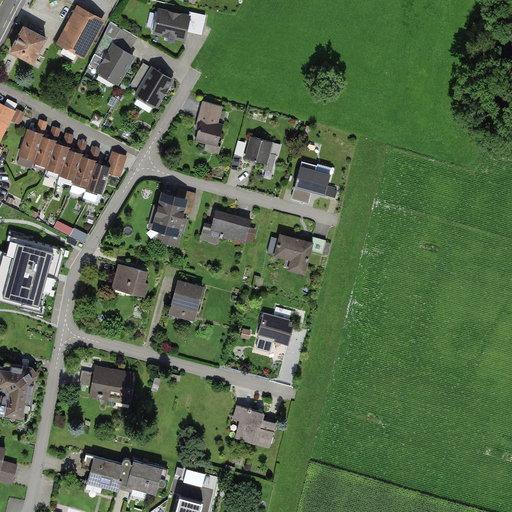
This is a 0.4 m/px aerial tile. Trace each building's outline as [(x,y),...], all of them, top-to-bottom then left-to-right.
[(103,22),(75,7),(57,42),(85,57),(103,22)] [(190,17),(157,10),(151,35),(184,43),(186,32),(201,35),(206,16),(191,12),(190,17)] [(48,36),(25,25),(12,50),(36,62),(48,36)] [(134,56),(112,44),(95,74),(118,86),(134,56)] [(174,80),(151,66),(134,95),(157,109),(174,80)] [(0,143),(15,110),(0,102),(0,158),(4,150),(0,148),(0,143)] [(224,107),(201,102),(192,140),(203,143),(201,150),(217,154),(224,124),(220,123),(224,107)] [(24,113),(17,109),(12,120),(19,124),(24,113)] [(47,122),(40,119),(35,130),(42,133),(47,122)] [(61,129),(53,126),(48,137),(55,140),(61,129)] [(40,134),(26,129),(18,155),(33,160),(32,163),(45,167),(44,169),(58,174),(58,175),(72,180),(71,182),(86,187),(86,190),(102,195),(109,173),(121,177),(127,156),(112,152),(107,166),(94,162),(95,161),(81,156),(82,154),(66,149),(67,147),(52,142),(53,140),(39,135),(40,134)] [(73,135),(66,132),(61,143),(68,147),(73,135)] [(282,144),(250,135),(243,159),(276,168),(282,144)] [(88,142),(81,139),(75,150),(82,154),(88,142)] [(101,149),(94,146),(89,157),(96,161),(101,149)] [(315,171),(297,166),(291,189),(322,197),(329,168),(316,164),(315,171)] [(186,202),(163,197),(155,228),(161,229),(158,240),(178,246),(182,230),(179,229),(186,202)] [(250,221),(213,211),(210,223),(203,221),(200,233),(245,244),(245,241),(252,243),(256,229),(249,227),(250,221)] [(309,243),(278,235),(277,240),(271,239),(268,253),(272,254),(271,257),(290,262),(288,272),(305,276),(310,251),(323,254),(326,240),(311,236),(309,243)] [(58,247),(16,236),(14,242),(7,241),(0,267),(0,300),(42,311),(48,287),(51,288),(60,255),(56,254),(58,247)] [(146,271),(117,264),(111,288),(145,296),(148,283),(144,282),(146,271)] [(202,286),(177,280),(168,315),(193,321),(202,286)] [(292,321),(261,314),(255,337),(286,345),(292,321)] [(137,372),(95,366),(94,370),(83,369),(80,386),(89,387),(87,398),(132,405),(137,372)] [(5,370),(0,369),(0,390),(6,401),(5,405),(0,404),(0,416),(19,419),(22,403),(27,404),(30,386),(26,385),(30,381),(34,382),(35,375),(30,368),(19,368),(15,377),(7,377),(5,370)] [(265,412),(236,403),(232,415),(239,417),(233,436),(270,447),(277,424),(263,419),(265,412)] [(6,448),(0,446),(0,477),(16,482),(21,462),(3,458),(6,448)] [(118,460),(90,453),(82,482),(116,491),(117,485),(158,496),(166,468),(119,455),(118,460)]
